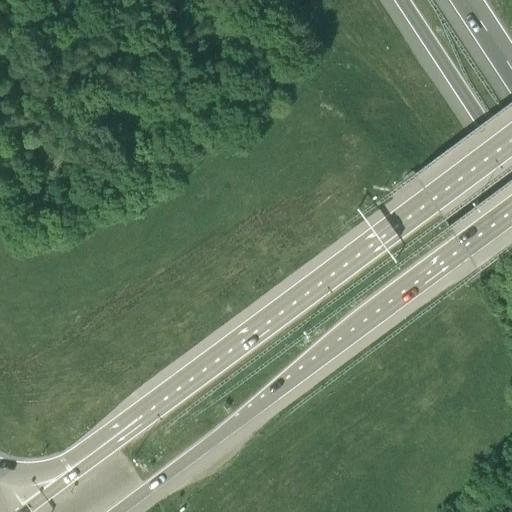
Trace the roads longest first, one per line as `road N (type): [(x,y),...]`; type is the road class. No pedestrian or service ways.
road 1 (trunk): [(511,139),(11,511)]
road 2 (trunk): [(116,511),(511,217)]
road 3 (motorway): [(401,0),(511,169)]
